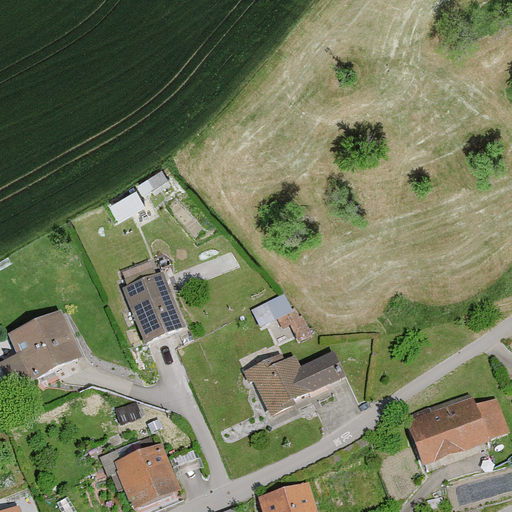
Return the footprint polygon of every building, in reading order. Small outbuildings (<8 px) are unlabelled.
[(173,334),(153,279),(148,281),(146,274),(116,285),(119,291),(113,293),(133,348),(173,334)] [(254,307),(263,324),(294,308),(285,291),(254,307)] [(69,363),(51,317),(0,336),(0,350),(13,384),(69,363)] [(330,388),(318,361),(290,373),(286,362),(277,366),(274,359),(237,375),(257,420),(330,388)] [(466,412),(461,399),(390,423),(406,470),(479,446),(478,443),(497,437),(486,405),(466,412)] [(131,511),(166,499),(148,452),(103,469),(119,511),(131,511)] [(298,511),(295,491),(245,501),(247,511),(298,511)]
